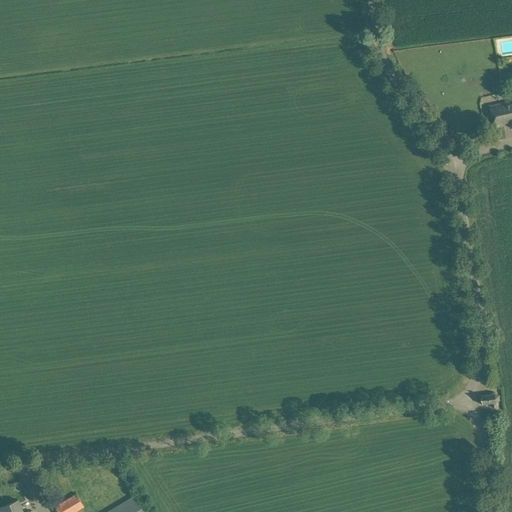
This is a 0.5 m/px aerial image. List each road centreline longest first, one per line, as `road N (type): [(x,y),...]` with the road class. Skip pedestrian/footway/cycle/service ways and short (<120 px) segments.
road 1 (unclassified): [(0,470),(472,398)]
road 2 (unclassified): [(472,398),(483,336),(455,164)]
road 3 (unclassified): [(455,164),(388,73),(372,0)]
